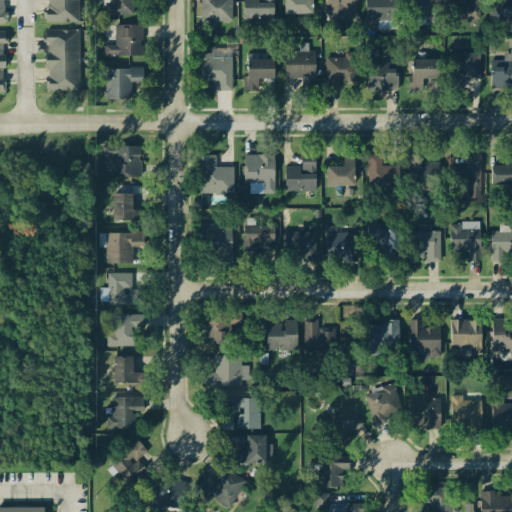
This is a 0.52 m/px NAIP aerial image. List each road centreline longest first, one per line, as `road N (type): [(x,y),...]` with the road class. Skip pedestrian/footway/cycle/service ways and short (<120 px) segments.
road 1 (residential): [(0,125),(511,115)]
road 2 (residential): [(174,0),(180,444)]
road 3 (residential): [(178,284),(511,283)]
road 4 (residential): [(24,0),(25,123)]
road 5 (residential): [(392,462),(511,462)]
